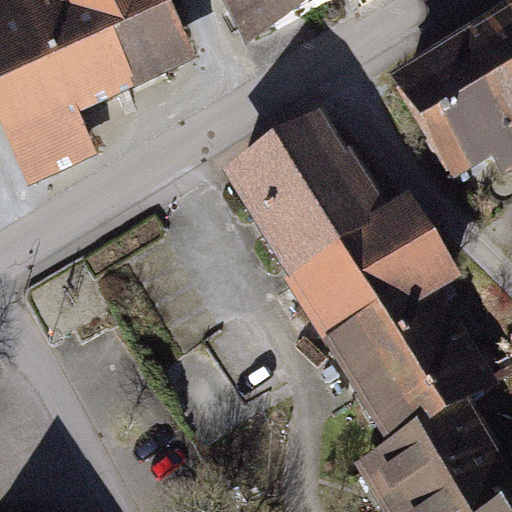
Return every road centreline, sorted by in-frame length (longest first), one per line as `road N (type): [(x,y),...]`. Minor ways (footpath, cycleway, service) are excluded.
road 1 (residential): [(414,0),(0,262)]
road 2 (residential): [(0,326),(112,511)]
